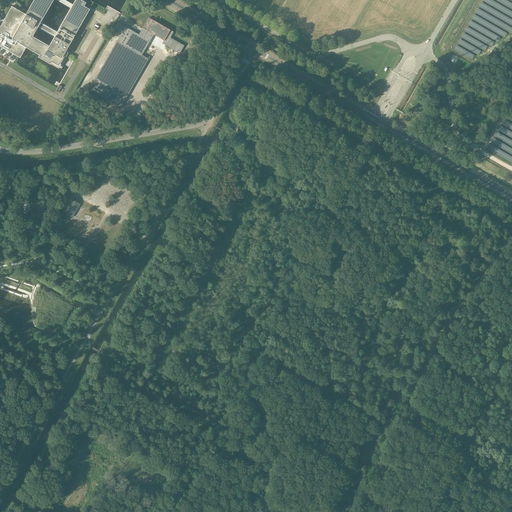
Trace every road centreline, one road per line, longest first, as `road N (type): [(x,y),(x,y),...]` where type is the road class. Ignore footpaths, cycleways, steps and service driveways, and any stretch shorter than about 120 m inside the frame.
road 1 (unclassified): [(511,197),(252,48)]
road 2 (unclassified): [(201,122),(202,136),(88,333)]
road 3 (unclassified): [(0,150),(45,150),(201,122)]
road 4 (unknown): [(236,76),(163,57),(139,95),(152,132)]
